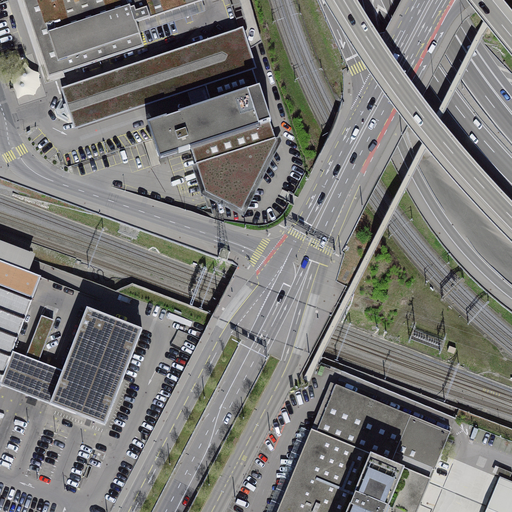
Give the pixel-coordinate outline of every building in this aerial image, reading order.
[(144,46),(136,23),(203,1),(202,0),(23,0),(31,24),(49,77),(62,73),(62,74),(144,46)] [(485,19),(303,379),(309,382),(490,22),(485,19)] [(200,41),(200,44),(62,90),(75,130),(205,86),(206,90),(202,91),(206,102),(210,101),(211,103),(178,114),(178,115),(167,119),(166,118),(147,124),(159,161),(178,154),(178,153),(190,149),(190,151),(191,150),(200,177),(205,192),(241,210),(242,210),(276,142),(270,122),(271,122),(260,89),(259,89),(252,71),(256,69),(247,42),(243,30),(228,34),(227,32),(200,41)] [(54,147),(56,153),(58,152),(60,151),(65,168),(142,142),(148,141),(152,139),(146,122),(155,119),(156,123),(182,115),(172,85),(51,125),(58,146),(54,147)] [(0,385),(3,387),(14,360),(16,353),(12,352),(41,277),(0,261),(0,385)] [(89,420),(105,426),(142,330),(87,308),(60,378),(36,369),(24,364),(14,360),(3,387),(14,391),(25,395),(89,420)] [(43,350),(40,359),(61,367),(63,362),(54,359),(55,355),(43,350)] [(311,429),(277,511),(416,511),(450,432),(336,385),(317,431),(311,429)] [(511,511),(511,481),(498,476),(494,486),(490,497),(485,509),(483,511),(511,511)]
